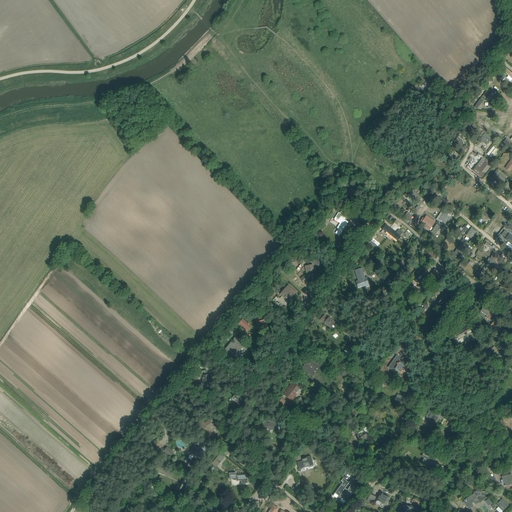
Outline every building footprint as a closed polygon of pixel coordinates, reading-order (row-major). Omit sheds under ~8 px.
[(503,81),(499,78),(493,89),(498,91),(503,81)] [(493,104),(498,96),(493,93),(488,101),(493,104)] [(509,93),(503,95),(505,102),(511,101),(509,93)] [(479,110),(485,101),(482,99),(476,108),(479,110)] [(500,128),(505,129),(508,119),(503,118),(500,128)] [(493,129),(490,133),(497,140),(502,135),(498,131),(497,133),(493,129)] [(486,134),(481,142),(486,144),(487,142),(490,145),(494,139),(486,134)] [(493,159),(499,151),(495,147),(488,155),(493,159)] [(484,179),(493,166),(483,159),(474,172),(484,179)] [(501,172),(492,178),(497,186),(507,180),(501,172)] [(460,207),(462,203),(466,205),(470,198),(462,193),(455,204),(460,207)] [(432,206),(427,213),(433,217),(439,210),(432,206)] [(509,222),(504,218),(507,214),(503,211),(498,217),(507,225),(509,222)] [(333,220),(340,224),(337,228),(338,229),(335,234),(339,236),(348,222),(345,220),(347,217),(338,212),(333,220)] [(430,218),(424,224),(429,229),(435,223),(430,218)] [(500,231),(504,227),(497,220),(493,224),(500,231)] [(380,233),(384,236),(386,233),(397,242),(401,237),(400,236),(403,233),(399,229),(396,233),(386,225),(382,229),(383,230),(380,233)] [(469,245),(477,231),(472,228),(471,231),(465,227),(462,234),(465,236),(462,241),(469,245)] [(511,250),(511,235),(510,234),(509,234),(506,231),(501,237),(507,242),(507,241),(511,245),(509,248),(511,250)] [(485,246),(493,250),(496,245),(488,241),(485,246)] [(454,256),(462,261),(469,250),(461,245),(454,256)] [(482,266),(484,263),(477,258),(475,261),(482,266)] [(384,265),(378,260),(374,265),(380,270),(384,265)] [(316,273),(315,270),(315,268),(313,268),(312,265),(305,266),(306,271),(307,273),(307,274),(304,276),(304,275),(300,278),(303,283),(307,280),(306,280),(313,278),(313,273),(316,273)] [(358,281),(355,282),(358,288),(366,285),(366,287),(370,286),(367,277),(365,278),(361,268),(354,271),(358,281)] [(418,284),(421,286),(423,283),(427,286),(439,272),(435,269),(428,277),(429,277),(427,279),(421,274),(415,281),(418,283),(417,284),(418,284)] [(288,285),(279,294),(288,302),(289,301),(291,303),(294,299),(292,297),(296,293),(288,285)] [(441,306),(444,303),(445,304),(447,301),(449,299),(448,299),(450,297),(445,293),(437,302),(441,306)] [(488,319),(491,315),(489,314),(490,311),(484,306),(480,312),(481,312),(479,314),(483,317),(484,316),(488,319)] [(456,321),(460,315),(454,311),(452,314),(450,317),(456,321)] [(267,325),(266,322),(264,317),(263,314),(257,316),(259,319),(256,320),(258,325),(259,328),(267,325)] [(324,315),(319,320),(324,324),(325,323),(330,327),(329,329),(332,331),(335,327),(333,325),(335,323),(329,318),(328,319),(324,315)] [(242,319),(239,323),(248,331),(252,326),(248,323),(247,323),(242,319)] [(504,329),(493,321),(490,326),(501,334),(504,329)] [(464,328),(455,333),(454,334),(459,343),(468,337),(467,335),(472,333),(468,326),(464,328)] [(230,342),(224,350),(233,358),(237,354),(236,353),(242,346),(240,345),(242,342),(237,338),(232,344),(230,342)] [(500,348),(497,350),(494,347),(488,352),(492,356),(494,354),(496,356),(502,351),(500,348)] [(396,355),(388,368),(392,371),(394,368),(399,371),(402,373),(404,370),(405,370),(407,368),(405,366),(406,364),(402,361),(401,363),(398,362),(401,358),(396,355)] [(304,365),(301,368),(311,374),(319,363),(310,357),(307,360),(305,361),(304,363),(304,365)] [(207,385),(207,383),(208,383),(208,382),(209,382),(209,375),(206,375),(205,371),(199,371),(200,378),(203,377),(203,382),(201,382),(201,386),(207,385)] [(292,382),(283,395),(286,397),(288,399),(292,401),(291,400),(296,394),(295,394),(299,388),(292,382)] [(239,405),(244,399),(236,393),(232,398),(239,405)] [(401,405),(403,400),(404,397),(397,395),(396,398),(394,402),(401,405)] [(435,423),(438,418),(439,417),(443,419),(446,414),(440,409),(438,413),(432,410),(427,417),(430,419),(429,420),(435,423)] [(263,429),(268,428),(269,430),(278,429),(277,420),(272,420),(270,420),(270,424),(266,424),(266,422),(263,423),(263,429)] [(209,421),(206,424),(204,422),(201,424),(203,426),(209,434),(217,427),(214,424),(212,425),(209,421)] [(367,437),(366,434),(369,432),(366,427),(363,429),(362,429),(358,431),(360,435),(357,437),(360,441),(364,439),(365,438),(367,437)] [(232,455),(228,449),(226,451),(214,437),(209,441),(229,457),(232,455)] [(199,446),(198,447),(194,445),(190,452),(195,455),(200,458),(201,455),(205,457),(206,455),(203,453),(208,446),(204,444),(199,441),(197,445),(199,446)] [(167,447),(163,451),(167,454),(170,456),(174,452),(167,447)] [(435,463),(436,463),(438,460),(424,453),(422,456),(424,458),(421,464),(432,469),(435,463)] [(299,469),(309,466),(309,468),(313,466),(313,465),(310,456),(302,459),(302,461),(297,463),(299,469)] [(158,465),(155,471),(160,473),(160,472),(163,474),(172,478),(174,473),(166,469),(165,469),(158,465)] [(510,474),(501,476),(504,486),(511,484),(511,471),(510,472),(510,474)] [(247,475),(236,475),(235,473),(229,473),(229,479),(233,479),(233,481),(236,481),(241,481),(241,484),(247,484),(247,475)] [(346,482),(347,481),(343,478),(341,481),(343,482),(335,493),(339,496),(342,498),(345,501),(352,492),(354,494),(357,489),(353,486),(352,487),(351,486),(350,486),(347,490),(345,488),(348,484),(346,482)] [(179,497),(180,495),(181,494),(184,495),(186,492),(191,483),(189,482),(184,479),(181,484),(180,483),(174,494),(179,497)] [(302,488),(298,483),(293,488),(296,492),(302,488)] [(466,499),(464,501),(466,503),(469,508),(473,506),(471,503),(474,502),(476,504),(479,502),(486,498),(480,488),(473,493),(474,494),(466,499)] [(380,507),(382,503),(386,505),(389,498),(383,495),(383,494),(380,492),(377,499),(375,504),(380,507)] [(376,497),(370,494),(367,500),(373,503),(376,497)] [(502,499),(496,505),(502,511),(508,505),(502,499)]
